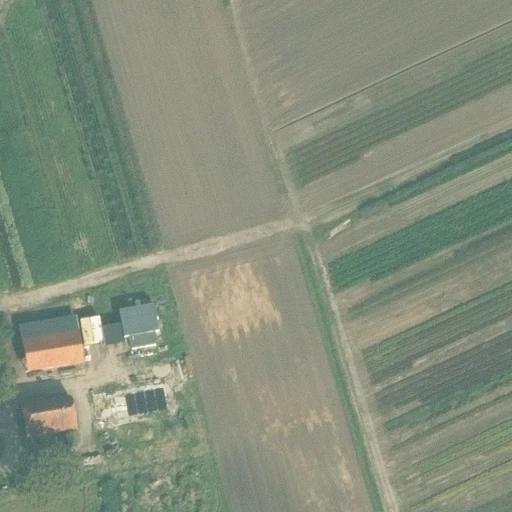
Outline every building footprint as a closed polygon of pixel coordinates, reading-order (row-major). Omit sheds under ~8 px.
[(179,346),(172,309),(119,319),(126,356),(179,346)] [(6,341),(12,375),(55,370),(57,381),(86,377),(83,362),(97,359),(91,333),(78,336),(77,328),(6,341)] [(0,342),(0,378),(8,377),(2,342),(0,342)] [(90,397),(94,429),(104,427),(104,432),(170,419),(163,383),(90,397)] [(76,431),(72,411),(70,399),(40,404),(20,407),(26,442),(50,438),(49,435),(76,431)]
